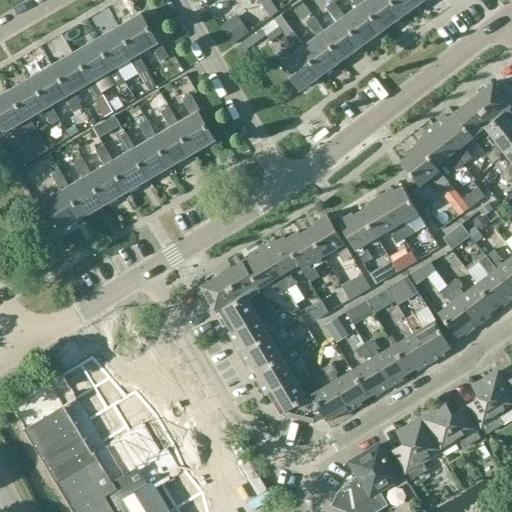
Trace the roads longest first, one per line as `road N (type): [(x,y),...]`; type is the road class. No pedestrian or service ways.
road 1 (tertiary): [(27,343),(283,191)]
road 2 (residential): [(299,511),(314,453),(511,334)]
road 3 (tertiary): [(283,191),(500,23)]
road 4 (residential): [(283,191),(179,0)]
